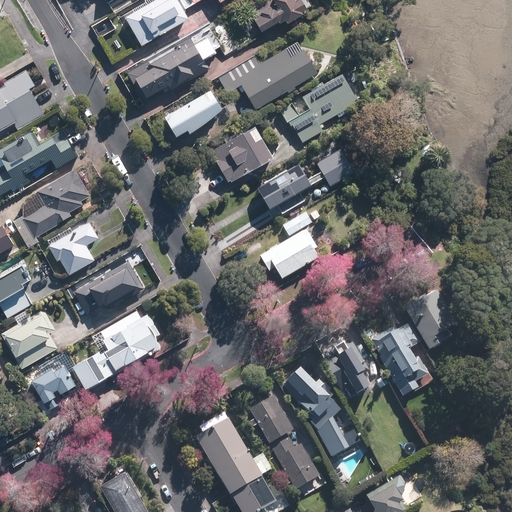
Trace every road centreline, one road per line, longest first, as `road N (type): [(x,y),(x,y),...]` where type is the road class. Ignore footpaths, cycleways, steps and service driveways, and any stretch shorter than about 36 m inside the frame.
road 1 (residential): [(38,0),(234,349)]
road 2 (residential): [(417,247),(234,349)]
road 3 (residential): [(131,408),(0,485)]
road 4 (residential): [(131,408),(192,511)]
